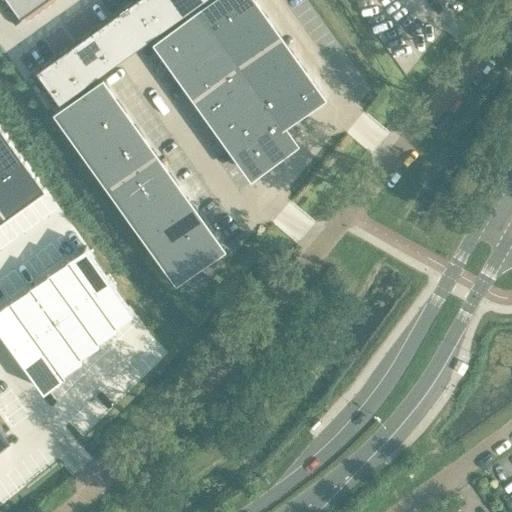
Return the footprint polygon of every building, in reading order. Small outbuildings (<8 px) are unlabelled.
[(9,0),(21,16),(42,0),(9,0)] [(131,0),(38,68),(60,98),(195,0),(131,0)] [(256,0),(211,0),(157,39),(255,174),(297,143),(284,125),(325,95),(256,0)] [(102,78),(57,110),(178,280),(223,248),(102,78)] [(0,123),(0,165),(3,170),(23,155),(0,123)] [(23,155),(3,170),(26,202),(46,188),(23,155)] [(3,170),(0,171),(0,205),(7,216),(26,202),(3,170)] [(86,243),(66,257),(89,290),(109,276),(86,243)] [(66,257),(47,271),(70,304),(89,290),(66,257)] [(47,271),(28,284),(52,317),(70,304),(47,271)] [(133,309),(109,276),(89,290),(113,323),(133,309)] [(28,284),(9,297),(33,330),(52,317),(28,284)] [(113,323),(89,290),(70,304),(95,339),(115,325),(113,323)] [(9,297),(0,304),(0,326),(13,345),(33,330),(9,297)] [(95,339),(70,304),(52,317),(78,354),(97,341),(95,339)] [(78,354),(52,317),(33,330),(61,370),(80,357),(78,354)] [(61,370),(33,330),(13,345),(43,387),(63,372),(61,370)] [(0,449),(13,440),(0,422),(0,449)]
